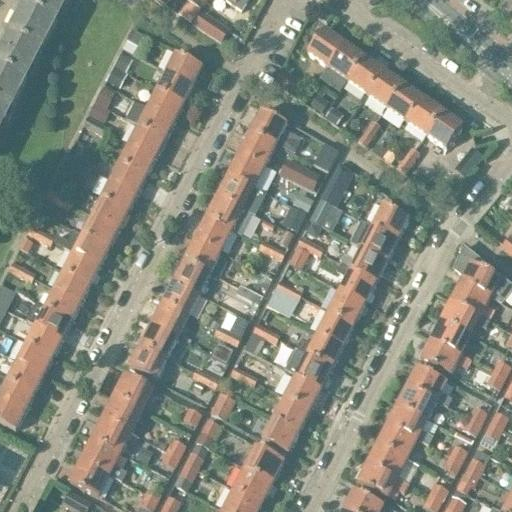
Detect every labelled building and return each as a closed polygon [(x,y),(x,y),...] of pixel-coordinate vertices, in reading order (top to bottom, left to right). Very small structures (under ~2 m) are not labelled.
[(30,0),(18,24),(49,39),(69,0),(30,0)] [(226,0),(227,0),(225,4),(241,14),(250,0),(226,0)] [(179,17),(191,25),(200,11),(188,3),(179,17)] [(196,29),(220,45),(228,34),(204,17),(196,29)] [(0,88),(18,98),(49,39),(18,24),(5,49),(2,47),(0,50),(0,88)] [(324,32),(307,56),(328,71),(344,47),(324,32)] [(132,34),(127,43),(127,44),(138,49),(144,39),(133,33),(132,33),(132,34)] [(344,47),(328,71),(348,84),(364,60),(344,47)] [(114,69),(126,76),(132,63),(120,57),(114,69)] [(176,57),(166,75),(193,89),(203,70),(176,57)] [(364,60),(348,84),(367,98),(384,74),(364,60)] [(106,85),(120,92),(126,77),(113,70),(106,85)] [(275,86),(275,87),(282,91),(291,97),(300,84),(285,72),(283,75),(275,86)] [(384,74),(367,98),(387,111),(404,88),(384,74)] [(166,75),(157,93),(184,107),(193,89),(166,75)] [(0,133),(18,98),(0,88),(0,133)] [(404,88),(387,111),(407,125),(423,101),(404,88)] [(102,92),(95,107),(107,113),(115,97),(103,90),(102,92)] [(157,93),(148,111),(175,125),(184,107),(157,93)] [(335,96),(327,107),(334,112),(342,101),(335,96)] [(423,101),(407,125),(427,139),(443,115),(423,101)] [(110,115),(107,113),(95,107),(89,118),(104,127),(110,115)] [(334,112),(327,107),(319,117),(326,122),(334,112)] [(148,111),(138,129),(165,143),(175,125),(148,111)] [(261,114),(250,136),(276,149),(287,127),(261,114)] [(443,115),(427,139),(447,153),(463,129),(443,115)] [(87,121),(83,129),(94,135),(98,127),(87,121)] [(373,124),(366,134),(373,139),(380,129),(373,124)] [(98,127),(94,135),(106,141),(110,133),(98,127)] [(138,129),(129,147),(156,161),(165,143),(138,129)] [(366,134),(358,145),(365,150),(373,139),(366,134)] [(250,136),(239,157),(265,170),(276,149),(250,136)] [(129,147),(120,165),(147,179),(156,161),(129,147)] [(317,162),(331,169),(339,155),(325,147),(317,162)] [(472,150),(453,172),(465,182),(483,159),(472,150)] [(390,166),(397,157),(388,151),(382,160),(390,166)] [(412,151),(405,161),(412,166),(419,157),(412,151)] [(239,157),(228,178),(254,191),(265,170),(239,157)] [(68,158),(64,165),(76,171),(80,164),(68,158)] [(405,161),(397,173),(403,178),(412,166),(405,161)] [(279,178),(313,195),(321,179),(286,163),(279,178)] [(80,164),(76,171),(87,177),(91,170),(80,164)] [(120,165),(110,184),(137,198),(147,179),(120,165)] [(228,178),(217,200),(243,213),(254,191),(228,178)] [(110,184),(101,202),(128,216),(137,198),(110,184)] [(330,187),(321,203),(333,209),(336,211),(345,195),(330,187)] [(50,194),(45,202),(57,208),(61,200),(50,194)] [(262,202),(303,222),(305,217),(282,206),(264,198),(262,202)] [(61,200),(57,208),(69,214),(73,206),(61,200)] [(253,218),(243,213),(217,200),(206,221),(232,234),(242,239),(253,218)] [(282,206),(305,217),(308,213),(285,201),(282,206)] [(101,202),(92,220),(118,234),(128,216),(101,202)] [(321,203),(311,224),(322,230),(333,209),(321,203)] [(383,208),(371,229),(398,243),(409,221),(383,208)] [(33,226),(41,230),(46,220),(38,216),(33,226)] [(92,220),(82,238),(109,252),(118,234),(92,220)] [(206,221),(195,242),(221,255),(232,234),(206,221)] [(307,236),(313,239),(317,238),(320,232),(311,227),(307,236)] [(371,229),(361,251),(387,264),(398,243),(371,229)] [(31,230),(27,237),(38,243),(42,236),(31,230)] [(109,252),(82,238),(73,234),(68,244),(57,239),(54,246),(73,256),(100,270),(109,252)] [(279,248),(287,251),(293,239),(285,235),(279,248)] [(54,242),(42,236),(38,243),(50,250),(49,251),(59,256),(62,251),(52,246),(54,242)] [(511,240),(510,239),(501,250),(511,258),(511,256),(511,240)] [(302,241),(297,250),(308,256),(313,247),(302,241)] [(33,247),(25,242),(20,252),(28,256),(33,247)] [(195,242),(184,264),(209,277),(210,277),(221,255),(195,242)] [(263,244),(259,253),(270,258),(274,250),(263,244)] [(313,247),(308,256),(310,257),(320,262),(323,257),(324,253),(325,253),(313,247)] [(274,250),(270,258),(281,264),(283,260),(286,256),(274,250)] [(297,250),(289,267),(302,273),(310,257),(308,256),(297,250)] [(341,268),(376,286),(387,264),(361,251),(354,263),(343,258),(338,267),(341,268)] [(511,290),(464,251),(463,251),(464,252),(454,272),(464,279),(460,286),(503,307),(511,295),(511,290)] [(73,256),(64,274),(90,288),(100,270),(73,256)] [(184,264),(173,285),(199,298),(210,277),(209,277),(184,264)] [(12,267),(8,275),(20,281),(24,273),(12,267)] [(376,286),(341,268),(337,276),(345,281),(338,293),(365,307),(376,286)] [(24,273),(20,281),(31,286),(30,288),(41,293),(44,287),(33,282),(35,278),(24,273)] [(64,274),(54,293),(81,306),(90,288),(64,274)] [(277,289),(301,300),(303,296),(280,284),(277,289)] [(199,298),(173,285),(162,307),(188,319),(199,298)] [(460,286),(450,305),(481,321),(491,303),(501,308),(503,307),(460,286)] [(238,293),(260,305),(262,301),(240,289),(238,293)] [(299,305),(301,300),(277,289),(275,293),(299,305)] [(54,293),(45,311),(72,325),(81,306),(54,293)] [(236,297),(258,309),(260,305),(238,293),(236,297)] [(337,296),(329,314),(328,315),(354,328),(365,307),(338,293),(337,296)] [(271,301),(267,310),(284,318),(289,310),(271,301)] [(0,304),(0,310),(7,314),(9,310),(0,304)] [(450,305),(441,324),(471,340),(478,328),(485,332),(489,325),(481,321),(450,305)] [(26,324),(36,329),(62,342),(72,325),(45,311),(36,306),(26,324)] [(162,307),(152,328),(177,341),(188,319),(162,307)] [(328,315),(317,336),(343,350),(354,328),(328,315)] [(431,343),(471,364),(462,359),(471,340),(441,324),(431,343)] [(255,332),(278,343),(280,339),(257,327),(255,332)] [(152,328),(140,349),(166,362),(177,341),(152,328)] [(36,329),(26,347),(53,360),(62,342),(36,329)] [(239,346),(242,341),(218,330),(216,334),(239,346)] [(275,348),(278,343),(255,332),(253,336),(275,348)] [(214,338),(237,350),(239,346),(216,334),(214,338)] [(297,353),(306,358),(332,371),(343,350),(317,336),(312,347),(302,342),(297,353)] [(431,343),(420,363),(451,379),(457,368),(466,373),(471,364),(431,343)] [(26,347),(17,365),(44,379),(53,360),(26,347)] [(140,349),(129,371),(155,384),(166,362),(140,349)] [(245,355),(241,363),(264,375),(268,367),(245,355)] [(306,358),(295,379),(321,393),(332,371),(306,358)] [(17,365),(7,383),(34,397),(44,379),(17,365)] [(498,365),(492,376),(505,382),(511,371),(498,365)] [(233,375),(256,386),(258,381),(235,370),(233,375)] [(417,370),(406,391),(447,411),(451,402),(442,398),(448,386),(417,370)] [(194,377),(217,389),(219,385),(196,373),(194,377)] [(254,390),(256,386),(233,375),(231,379),(254,390)] [(487,387),(500,393),(505,382),(492,376),(487,387)] [(192,381),(215,393),(217,389),(194,377),(192,381)] [(0,402),(25,415),(34,397),(7,383),(0,378),(0,402)] [(125,378),(114,399),(143,414),(154,393),(125,378)] [(295,379),(284,400),(310,414),(321,393),(295,379)] [(204,387),(197,384),(193,392),(200,396),(204,387)] [(406,391),(397,409),(428,425),(438,406),(447,411),(406,391)] [(114,399),(103,421),(132,436),(143,414),(114,399)] [(284,400),(273,422),(299,435),(310,414),(284,400)] [(0,402),(0,426),(15,434),(25,415),(0,402)] [(210,417),(223,424),(227,415),(215,409),(210,417)] [(397,409),(387,428),(418,444),(428,425),(397,409)] [(474,410),(468,421),(482,428),(487,417),(474,410)] [(183,425),(196,432),(202,419),(189,412),(183,425)] [(496,416),(490,427),(503,434),(508,422),(496,416)] [(103,421),(92,443),(121,458),(132,436),(103,421)] [(463,433),(476,440),(482,428),(468,421),(463,433)] [(273,422),(262,444),(288,457),(299,435),(273,422)] [(207,424),(197,444),(207,449),(211,441),(215,443),(220,431),(207,424)] [(480,447),(493,454),(503,434),(490,427),(480,447)] [(387,428),(377,448),(408,464),(418,444),(387,428)] [(173,442),(167,454),(180,461),(186,450),(173,442)] [(92,443),(81,465),(110,480),(121,485),(126,475),(115,470),(121,458),(92,443)] [(196,447),(185,468),(198,474),(208,454),(196,447)] [(367,467),(409,488),(398,482),(408,464),(377,448),(367,467)] [(454,448),(448,460),(461,467),(467,456),(454,448)] [(256,450),(245,471),(274,486),(285,465),(256,450)] [(153,455),(144,451),(138,463),(147,467),(153,455)] [(477,453),(468,469),(481,476),(489,460),(477,453)] [(161,466),(174,473),(180,461),(167,454),(161,466)] [(442,472),(455,479),(461,467),(448,460),(442,472)] [(81,465),(70,487),(99,502),(110,480),(81,465)] [(367,467),(357,487),(388,502),(393,492),(404,498),(409,488),(367,467)] [(198,475),(185,468),(179,480),(192,487),(198,475)] [(468,469),(460,486),(473,492),(481,476),(468,469)] [(245,471),(234,493),(263,507),(274,486),(245,471)] [(150,486),(144,497),(158,504),(165,492),(150,486)] [(434,487),(428,498),(442,505),(448,494),(434,487)] [(234,493),(223,511),(260,511),(263,507),(234,493)] [(354,493),(343,511),(382,511),(384,508),(354,493)] [(61,509),(65,511),(88,511),(91,507),(69,495),(61,509)] [(139,510),(143,511),(154,511),(158,504),(144,497),(139,510)] [(511,511),(511,497),(503,511),(511,511)] [(422,511),(424,511),(437,511),(442,505),(428,498),(422,511)] [(168,500),(163,511),(178,511),(181,507),(168,500)] [(452,500),(445,511),(463,511),(466,508),(452,500)]
